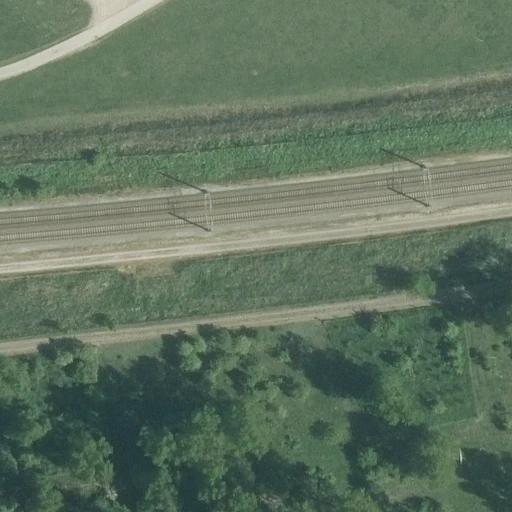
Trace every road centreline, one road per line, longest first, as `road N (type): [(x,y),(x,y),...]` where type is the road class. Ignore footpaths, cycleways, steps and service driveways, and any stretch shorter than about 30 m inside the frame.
road 1 (track): [(0,347),(511,278)]
road 2 (track): [(0,269),(511,209)]
road 3 (track): [(0,72),(152,0)]
